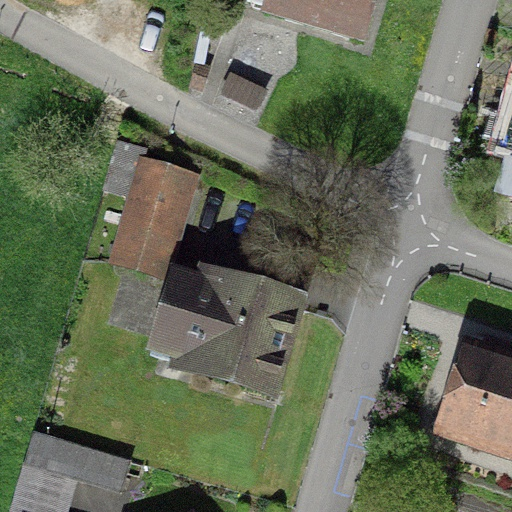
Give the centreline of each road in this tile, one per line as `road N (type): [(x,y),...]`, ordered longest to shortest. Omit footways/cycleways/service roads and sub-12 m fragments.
road 1 (residential): [(399,234),(318,511)]
road 2 (residential): [(469,0),(399,234)]
